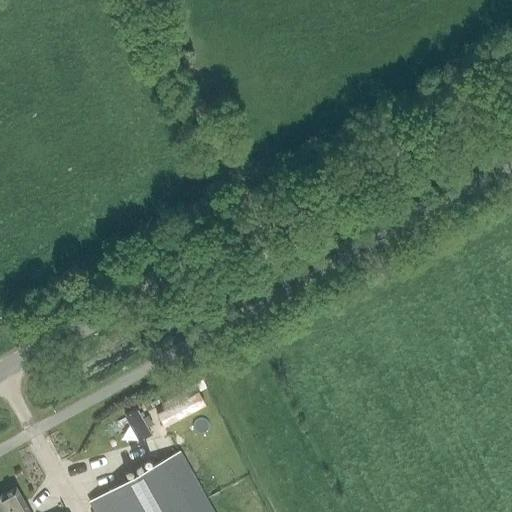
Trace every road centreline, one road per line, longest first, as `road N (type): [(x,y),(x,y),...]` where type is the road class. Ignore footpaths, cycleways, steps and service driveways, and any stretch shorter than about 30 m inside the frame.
road 1 (secondary): [(0,373),(511,86)]
road 2 (track): [(262,226),(139,0)]
